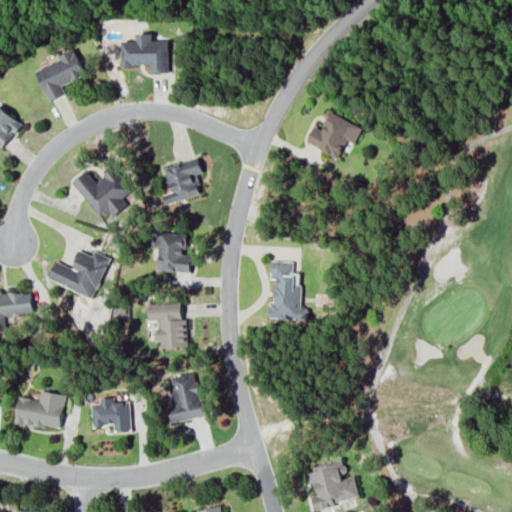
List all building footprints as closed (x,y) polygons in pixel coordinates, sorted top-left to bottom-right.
[(171,39),(154,40),(154,32),(138,33),(138,40),(122,40),(123,64),(152,64),(152,73),(171,72),(171,39)] [(36,68),(51,101),(68,93),(64,84),(87,74),(76,50),(36,68)] [(0,143),(3,146),(23,123),(1,103),(0,103),(0,143)] [(307,141),(338,157),(348,139),(355,142),(364,127),(332,110),(322,128),(316,125),(307,141)] [(202,193),(196,174),(204,172),(199,156),(164,167),(172,191),(163,194),(166,203),(202,193)] [(73,181),(100,217),(109,210),(113,216),(129,204),(124,196),(133,189),(116,166),(96,180),(88,169),(73,181)] [(185,232),(158,230),(155,269),(191,271),(192,254),(184,253),(185,232)] [(48,278),(92,298),(111,257),(95,250),(93,255),(81,250),(73,267),(56,260),(48,278)] [(293,261),(271,260),(270,278),(274,278),(273,301),(269,301),(269,317),(308,319),(309,306),(300,306),(302,272),(293,272),(293,261)] [(35,310),(31,289),(4,294),(3,290),(0,290),(0,328),(8,327),(5,316),(35,310)] [(188,346),(187,317),(182,318),(182,301),(149,303),(150,320),(158,320),(158,347),(188,346)] [(198,371),(169,375),(173,405),(169,405),(171,421),(205,416),(198,371)] [(66,393),(42,390),(40,398),(19,395),(15,422),(61,428),(66,393)] [(93,425),(114,424),(115,430),(132,429),(131,401),(116,401),(116,396),(100,397),(100,402),(92,402),(93,425)] [(360,499),(355,476),(346,477),(343,461),(310,467),(315,494),(312,494),(314,508),(360,499)]
